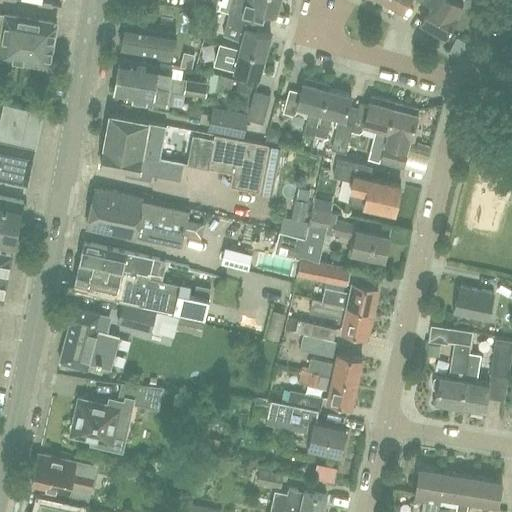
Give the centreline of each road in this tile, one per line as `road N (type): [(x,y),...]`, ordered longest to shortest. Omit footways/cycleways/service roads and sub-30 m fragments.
road 1 (tertiary): [(0,464),(69,162),(93,0)]
road 2 (residential): [(385,424),(446,162),(472,85)]
road 3 (residential): [(472,85),(325,38),(328,0)]
road 4 (residential): [(511,446),(385,424)]
